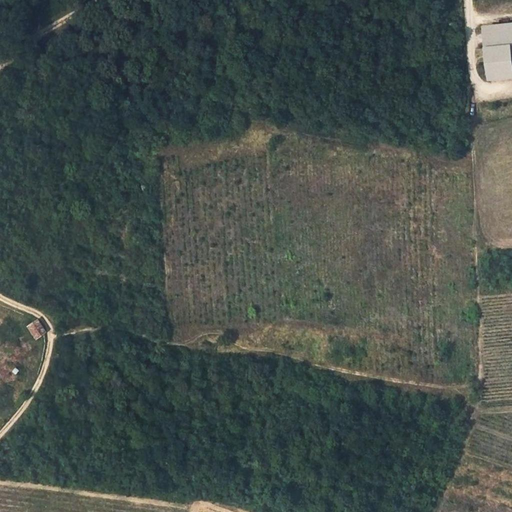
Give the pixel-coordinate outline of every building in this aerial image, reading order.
[(511,26),(503,28),(505,46),(486,48),(488,61),(511,58),(511,26)] [(505,46),(503,28),(484,30),(486,48),(505,46)] [(511,58),(488,61),(489,74),(511,71),(511,58)] [(176,316),(170,315),(169,325),(178,326),(179,316),(176,316)] [(23,335),(31,345),(40,338),(39,335),(33,326),(23,335)]
